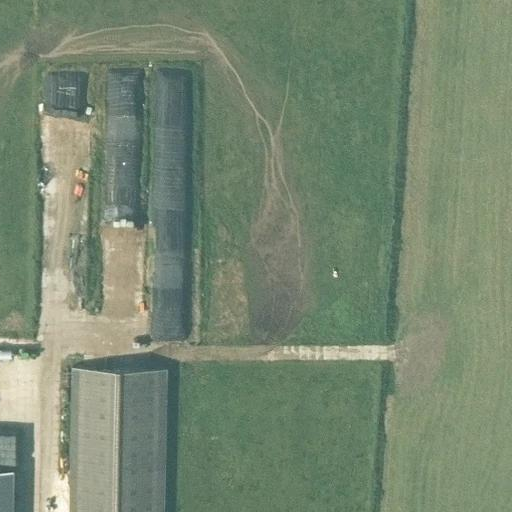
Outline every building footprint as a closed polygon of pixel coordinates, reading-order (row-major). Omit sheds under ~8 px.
[(91,126),(91,72),(46,72),(46,126),(91,126)] [(189,256),(188,219),(163,219),(163,256),(189,256)] [(163,511),(166,368),(72,367),(69,511),(163,511)] [(0,461),(12,462),(13,422),(0,421),(0,461)] [(0,511),(11,511),(12,468),(0,467),(0,511)]
